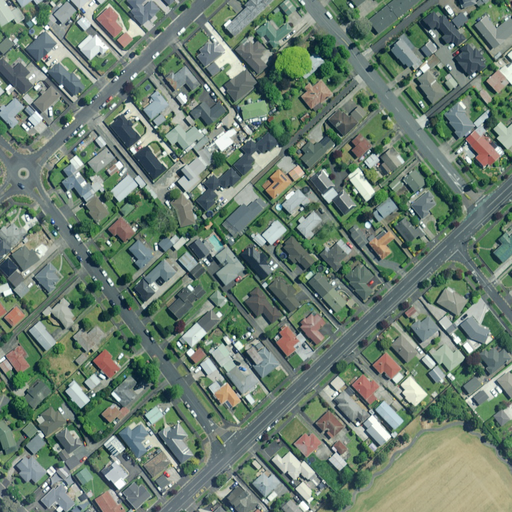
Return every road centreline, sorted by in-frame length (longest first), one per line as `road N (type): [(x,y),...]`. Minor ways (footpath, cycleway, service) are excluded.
road 1 (residential): [(230,451),(29,181)]
road 2 (tertiary): [(450,241),(230,451)]
road 3 (residential): [(483,211),(308,0)]
road 4 (residential): [(31,166),(206,0)]
road 5 (unknown): [(366,70),(229,206)]
